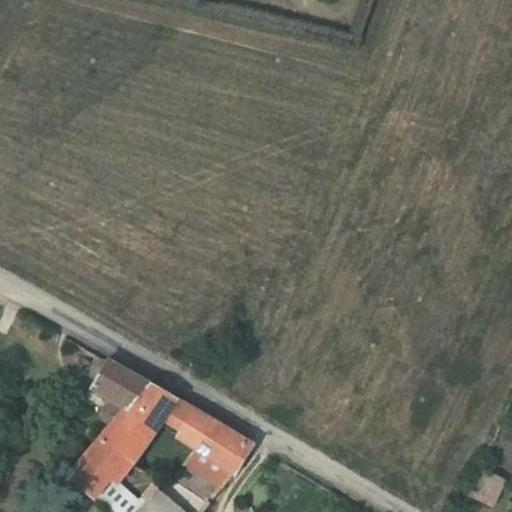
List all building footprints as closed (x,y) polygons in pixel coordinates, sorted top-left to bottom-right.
[(108,398),(126,408),(147,384),(128,373),(106,361),(91,388),(108,398)] [(159,424),(176,400),(147,384),(126,408),(117,420),(101,438),(131,465),(159,424)] [(126,408),(108,398),(101,411),(117,420),(126,408)] [(194,411),(176,400),(159,424),(181,438),(194,411)] [(194,411),(181,438),(197,450),(213,421),(205,417),(194,411)] [(252,445),(213,421),(197,450),(184,463),(222,488),(234,474),(252,445)] [(101,438),(69,476),(93,498),(108,479),(115,485),(117,483),(131,465),(101,438)] [(482,469),(470,496),(492,507),(505,480),(482,469)] [(108,479),(93,498),(108,511),(136,511),(142,506),(137,501),(117,483),(115,485),(108,479)] [(142,506),(136,511),(161,511),(172,500),(159,489),(146,503),(142,506)] [(140,498),(137,501),(142,506),(146,503),(140,498)] [(161,511),(186,511),(172,500),(161,511)]
